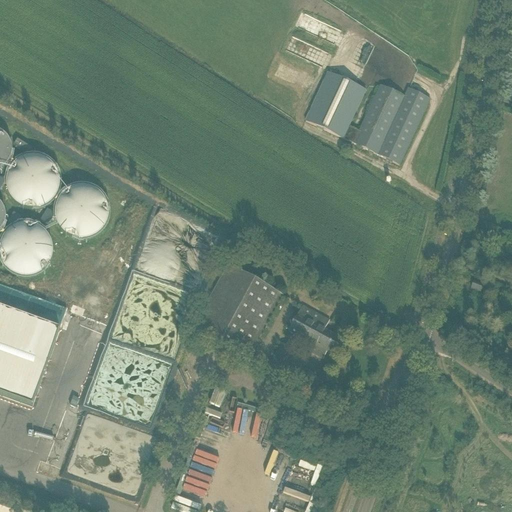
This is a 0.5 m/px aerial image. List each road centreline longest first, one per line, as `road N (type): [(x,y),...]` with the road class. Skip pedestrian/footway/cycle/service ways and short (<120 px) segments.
road 1 (tertiary): [(426,333),(500,0)]
road 2 (tertiary): [(364,511),(426,333)]
